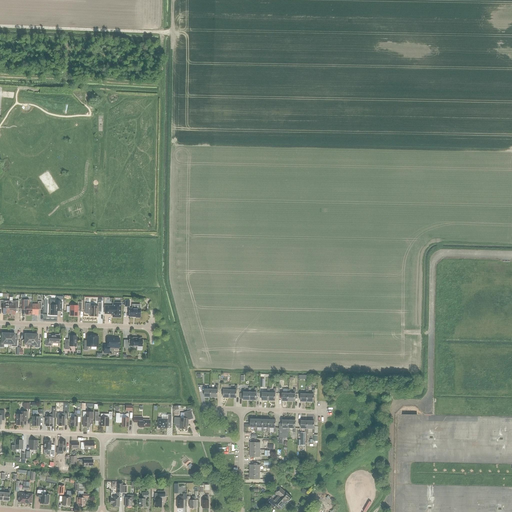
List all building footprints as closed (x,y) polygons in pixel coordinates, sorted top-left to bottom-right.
[(9,314),(9,303),(6,303),(6,301),(0,300),(0,305),(0,308),(3,308),(3,314),(6,314),(6,313),(9,314)] [(32,314),(32,304),(29,304),(29,300),(22,300),(22,309),(26,309),(26,315),(29,315),(29,314),(32,314)] [(49,300),(49,305),(50,305),(50,315),(57,315),(57,309),(61,309),(62,301),(55,301),(55,300),(49,300)] [(9,303),(9,314),(12,314),(15,315),(15,309),(18,309),(18,301),(12,301),(12,304),(9,303)] [(32,304),(32,314),(35,314),(35,315),(38,315),(38,309),(41,309),(41,302),(38,302),(38,304),(32,304)] [(70,306),(69,316),(78,316),(78,309),(82,309),(82,302),(78,302),(78,306),(70,306)] [(85,304),(85,314),(89,314),(89,316),(98,317),(98,310),(101,310),(102,303),(98,303),(98,306),(91,306),(92,304),(85,304)] [(105,306),(105,314),(113,314),(113,317),(120,317),(121,303),(113,303),(113,306),(105,306)] [(129,308),(129,317),(136,317),(136,318),(140,318),(141,309),(140,309),(140,305),(132,304),(132,309),(129,308)] [(8,344),(8,334),(2,333),(2,340),(0,339),(0,347),(4,348),(4,344),(8,344)] [(8,334),(8,344),(11,344),(11,347),(17,347),(17,340),(15,340),(15,334),(8,334)] [(31,345),(31,334),(25,334),(25,341),(22,341),(22,347),(25,347),(25,344),(31,345)] [(31,334),(31,345),(34,345),(34,347),(40,348),(40,341),(37,341),(37,335),(31,334)] [(59,343),(59,335),(56,334),(56,335),(49,335),(49,339),(45,339),(45,346),(51,346),(51,343),(59,343)] [(97,347),(97,337),(95,337),(95,336),(94,335),(92,335),(91,335),(90,336),(88,336),(88,344),(84,344),(84,350),(87,351),(88,346),(97,347)] [(76,346),(77,336),(69,336),(69,340),(69,343),(65,343),(65,349),(69,350),(69,346),(76,346)] [(119,348),(120,339),(112,338),(112,337),(107,337),(107,345),(104,345),(104,353),(109,353),(109,347),(119,348)] [(142,347),(142,338),(129,338),(129,340),(124,340),(123,348),(129,348),(129,346),(132,346),(132,348),(133,348),(135,348),(136,348),(136,346),(142,347)] [(57,413),(57,419),(58,419),(58,426),(64,426),(65,419),(68,419),(68,404),(64,404),(64,413),(57,413)] [(46,417),(45,426),(52,426),(52,418),(55,418),(56,411),(56,408),(53,408),(53,411),(52,414),(50,414),(46,414),(46,417)] [(80,417),(81,409),(75,409),(74,414),(70,414),(70,417),(71,417),(71,426),(77,426),(77,417),(80,417)] [(27,419),(27,412),(21,411),(21,413),(19,413),(18,414),(16,414),(16,425),(23,425),(23,422),(26,422),(27,419)] [(184,418),(180,418),(174,418),(174,425),(176,425),(176,426),(176,427),(176,428),(177,428),(179,428),(179,429),(186,429),(187,423),(188,423),(188,420),(189,420),(193,419),(191,411),(184,413),(184,418)] [(83,417),(83,426),(89,427),(90,423),(93,423),(93,412),(86,412),(85,417),(83,417)] [(95,412),(95,421),(99,421),(99,426),(108,426),(109,420),(112,420),(112,412),(109,412),(108,417),(100,417),(98,417),(98,412),(95,412)] [(120,418),(120,415),(120,414),(116,413),(115,423),(122,423),(121,427),(128,427),(128,414),(126,414),(126,418),(120,418)] [(171,423),(171,415),(167,415),(167,419),(158,419),(158,428),(167,428),(167,423),(171,423)] [(149,427),(150,420),(142,420),(142,417),(133,417),(133,423),(139,423),(138,427),(142,428),(142,427),(149,427)] [(257,427),(257,419),(251,419),(250,424),(246,424),(246,427),(256,427),(255,432),(258,432),(258,427),(257,427)] [(277,441),(277,444),(282,444),(282,441),(282,438),(288,438),(288,434),(279,434),(279,438),(279,441),(277,441)] [(12,445),(11,451),(16,451),(16,449),(22,449),(22,440),(15,440),(15,446),(12,445)] [(54,445),(51,445),(51,441),(44,440),(44,450),(44,454),(44,455),(50,455),(50,456),(54,457),(54,445)] [(65,451),(65,442),(59,442),(59,448),(57,448),(57,454),(63,454),(64,453),(64,451),(65,451)] [(117,498),(113,498),(113,499),(110,499),(110,503),(113,504),(113,507),(119,507),(119,498),(119,493),(122,493),(122,484),(117,484),(117,493),(116,493),(117,498)] [(3,492),(2,500),(9,501),(10,493),(11,493),(11,489),(9,488),(8,493),(4,492),(3,492)] [(279,496),(287,503),(288,501),(289,501),(292,498),(286,493),(280,488),(275,493),(278,496),(279,496)] [(49,503),(49,496),(49,495),(45,494),(45,491),(37,490),(37,493),(37,497),(40,497),(40,504),(48,504),(48,503),(49,503)] [(164,497),(165,492),(157,491),(157,494),(155,494),(154,507),(162,507),(162,499),(161,499),(161,497),(164,497)] [(149,497),(149,493),(142,493),(142,499),(139,498),(139,507),(145,507),(145,499),(145,497),(149,497)] [(63,497),(62,505),(69,506),(70,498),(72,498),(73,495),(66,494),(66,497),(63,497)] [(88,498),(88,494),(78,494),(78,498),(77,498),(77,504),(78,504),(78,506),(85,506),(85,501),(86,501),(86,498),(88,498)] [(125,498),(125,507),(131,507),(131,500),(134,500),(134,495),(127,495),(127,498),(125,498)] [(282,508),(287,503),(279,496),(278,496),(274,501),(271,498),(266,503),(273,509),(275,507),(278,510),(280,509),(282,508)]
